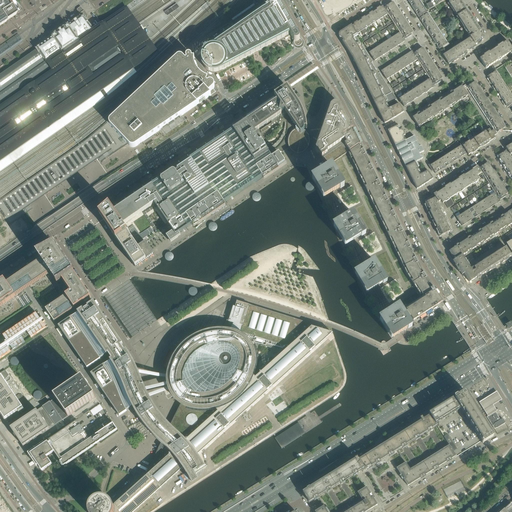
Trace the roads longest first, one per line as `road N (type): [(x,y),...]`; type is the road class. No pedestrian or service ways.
road 1 (tertiary): [(0,256),(171,140)]
road 2 (secondary): [(484,352),(316,459)]
road 3 (unclassified): [(203,133),(39,243)]
road 4 (secondary): [(412,200),(330,40)]
road 5 (secondary): [(337,455),(492,365)]
road 6 (secondary): [(321,51),(401,207)]
road 7 (residential): [(511,434),(378,511)]
